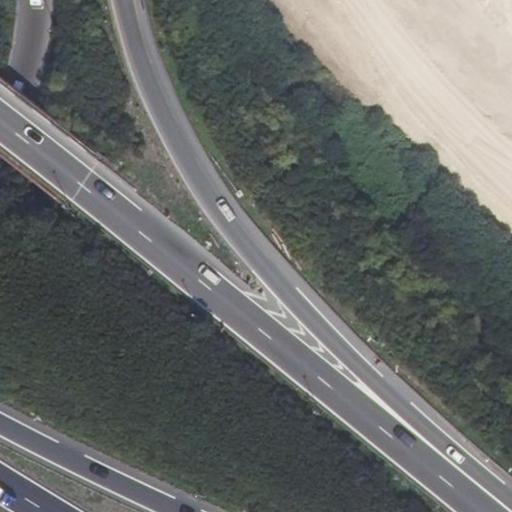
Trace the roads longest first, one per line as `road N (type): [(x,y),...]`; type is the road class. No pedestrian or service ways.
road 1 (motorway): [(511,493),(335,348),(223,227),(151,97),(123,0)]
road 2 (motorway): [(482,511),(0,127)]
road 3 (trunk): [(173,511),(0,430)]
road 4 (motorway): [(37,0),(24,88),(0,137)]
